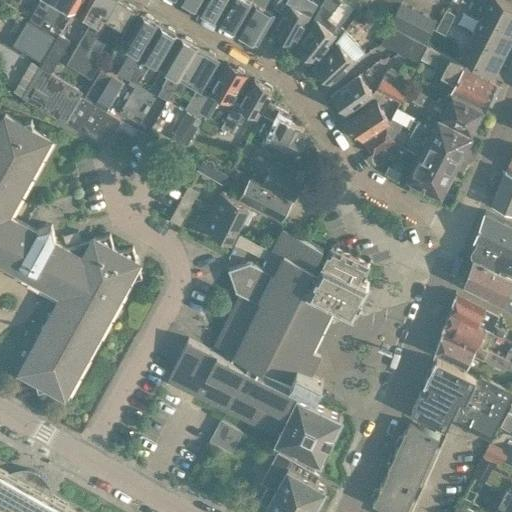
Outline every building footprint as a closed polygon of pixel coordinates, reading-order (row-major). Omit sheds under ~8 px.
[(54,0),(42,0),(33,17),(40,21),(43,22),(52,6),(51,6),(54,0)] [(43,22),(40,21),(39,24),(48,28),(63,3),(75,10),(80,0),(54,0),(51,6),(52,6),(43,22)] [(116,0),(90,0),(82,14),(93,20),(68,63),(88,74),(98,58),(96,56),(87,51),(116,0)] [(116,20),(118,21),(128,27),(138,10),(120,0),(116,0),(87,51),(96,56),(116,20)] [(200,0),(198,3),(218,15),(226,0),(200,0)] [(226,0),(218,15),(237,26),(252,0),(226,0)] [(252,0),(237,26),(257,37),(272,11),(260,4),(262,0),(252,0)] [(283,13),(273,30),(276,32),(275,34),(276,35),(283,39),(284,37),(293,42),(309,14),(316,2),(313,0),(277,0),(274,7),(283,13)] [(324,0),(314,17),(318,20),(297,45),(299,47),(298,49),(305,54),(307,53),(314,59),(335,34),(334,33),(335,32),(332,30),(336,25),(327,19),(342,1),(339,0),(324,0)] [(412,6),(401,0),(398,5),(388,23),(400,29),(412,6)] [(511,33),(511,3),(504,0),(490,0),(482,17),(511,33)] [(400,29),(411,35),(424,12),(412,6),(400,29)] [(440,20),(449,25),(454,15),(446,10),(440,20)] [(436,18),(424,12),(411,35),(424,42),(436,18)] [(133,45),(116,73),(127,78),(128,79),(136,65),(160,23),(142,13),(126,41),(133,45)] [(471,37),(503,53),(511,35),(511,33),(482,17),(471,37)] [(449,25),(440,20),(435,30),(444,34),(449,25)] [(13,44),(40,60),(54,37),(27,21),(13,44)] [(162,61),(178,32),(160,23),(136,65),(128,79),(138,84),(144,72),(142,70),(143,69),(151,55),(162,61)] [(380,43),(381,44),(418,60),(420,57),(443,68),(440,73),(455,81),(450,90),(465,98),(467,95),(485,104),(497,80),(428,45),(389,26),(380,43)] [(330,83),(354,60),(365,54),(344,31),(335,41),(339,45),(315,67),(316,68),(315,70),(322,77),(323,76),(330,83)] [(61,52),(61,53),(69,40),(58,34),(51,46),(61,52)] [(172,69),(158,94),(167,99),(173,87),(198,45),(182,36),(166,65),(172,69)] [(493,73),(503,53),(471,37),(461,56),(493,73)] [(218,57),(198,45),(173,87),(175,88),(181,91),(188,78),(202,86),(218,57)] [(51,46),(39,66),(40,66),(49,72),(61,52),(51,46)] [(248,73),(227,61),(198,112),(207,117),(221,94),(232,101),(248,73)] [(39,66),(21,96),(22,97),(64,122),(65,120),(80,95),(81,93),(82,92),(49,72),(40,66),(39,66)] [(386,69),(381,77),(393,83),(399,72),(390,68),(386,69)] [(100,70),(83,97),(105,110),(122,83),(100,70)] [(89,78),(81,73),(74,85),(82,90),(89,78)] [(359,75),(331,94),(333,96),(332,99),(336,104),(339,105),(345,113),(373,94),(359,75)] [(393,83),(381,77),(375,89),(400,102),(407,91),(393,83)] [(258,117),(262,111),(266,104),(267,102),(269,99),(275,89),(256,78),(241,104),(236,101),(222,125),(231,131),(239,118),(243,120),(248,111),(258,117)] [(132,82),(128,88),(140,95),(144,89),(132,82)] [(208,92),(198,87),(188,105),(197,111),(208,92)] [(465,98),(450,90),(443,104),(418,91),(414,100),(471,129),(482,108),(465,99),(465,98)] [(80,95),(65,120),(105,144),(120,119),(105,110),(83,97),(80,95)] [(267,102),(266,104),(262,111),(277,119),(266,142),(276,148),(273,154),(290,163),(296,151),(304,137),(301,135),(300,135),(303,128),(288,120),(290,116),(287,112),(267,102)] [(389,121),(376,102),(350,120),(363,139),(389,121)] [(200,120),(186,112),(172,137),(186,145),(200,120)] [(55,238),(51,225),(38,229),(37,231),(8,215),(50,138),(32,128),(33,126),(31,119),(25,121),(23,124),(5,113),(0,121),(0,260),(18,271),(14,277),(26,284),(29,277),(61,295),(19,371),(37,381),(36,384),(38,390),(44,388),(46,386),(64,396),(128,281),(141,277),(138,264),(139,261),(136,260),(133,247),(119,250),(114,247),(110,234),(96,238),(94,237),(92,239),(66,247),(54,240),(55,238)] [(390,121),(388,124),(396,129),(400,121),(392,117),(390,121)] [(413,119),(409,126),(414,129),(461,153),(470,134),(439,118),(433,129),(413,119)] [(137,129),(120,119),(116,126),(129,133),(133,136),(137,129)] [(370,140),(366,143),(372,153),(383,146),(399,155),(399,156),(415,164),(409,176),(410,177),(412,181),(417,183),(420,182),(432,188),(433,192),(438,194),(444,193),(447,187),(446,183),(451,172),(415,153),(394,142),(394,141),(386,129),(370,140)] [(414,129),(410,136),(421,141),(415,153),(451,172),(461,153),(414,129)] [(274,158),(262,181),(251,175),(240,195),(281,216),(291,196),(293,197),(305,174),(274,158)] [(511,165),(510,164),(508,169),(506,169),(491,202),(511,211),(511,165)] [(187,185),(179,199),(189,205),(197,191),(187,185)] [(218,206),(209,222),(207,227),(229,239),(248,203),(221,189),(213,204),(218,206)] [(472,249),(472,250),(472,251),(472,252),(473,253),(473,254),(474,254),(475,255),(511,272),(511,222),(484,210),(474,238),(477,239),(474,245),(473,246),(472,247),(472,248),(472,249)] [(370,263),(333,244),(327,256),(322,253),(327,243),(286,223),(264,269),(250,263),(228,270),(236,292),(242,296),(217,346),(215,346),(214,347),(229,354),(228,356),(188,337),(168,380),(198,395),(199,393),(275,430),(274,432),(275,432),(282,419),(286,421),(276,441),(321,462),(342,417),(312,402),(315,394),(317,395),(324,380),(312,374),(321,355),(310,350),(319,332),(322,333),(322,332),(320,330),(329,312),(331,313),(332,312),(330,311),(334,302),(354,312),(369,282),(362,278),(370,263)] [(511,272),(475,255),(465,282),(508,303),(511,304),(511,272)] [(457,293),(451,308),(496,330),(503,334),(506,327),(496,322),(499,314),(457,293)] [(444,325),(485,345),(489,336),(492,337),(496,330),(451,308),(450,311),(444,325)] [(485,345),(444,325),(434,351),(466,367),(472,354),(505,371),(511,360),(504,357),(484,347),(485,345)] [(450,419),(491,438),(511,395),(511,390),(482,376),(480,379),(437,357),(426,380),(431,382),(427,391),(421,389),(412,409),(447,426),(450,419)] [(501,424),(511,429),(511,410),(509,409),(501,424)] [(223,418),(216,430),(212,438),(233,449),(243,429),(223,418)] [(372,503),(381,506),(378,511),(411,511),(446,431),(423,422),(421,425),(411,421),(407,428),(406,427),(388,467),(389,468),(384,480),(382,480),(372,503)] [(488,445),(483,456),(501,464),(506,453),(488,445)] [(267,505),(279,511),(311,511),(326,487),(315,481),(319,474),(277,453),(262,480),(268,484),(259,500),(268,504),(267,505)] [(481,456),(473,473),(486,480),(495,463),(481,456)] [(0,511),(73,511),(51,499),(52,496),(51,492),(50,488),(49,484),(46,480),(44,477),(41,474),(37,472),(34,470),(30,469),(25,469),(23,481),(18,489),(15,490),(11,490),(9,490),(6,490),(4,489),(2,488),(0,487),(0,484),(6,474),(0,470),(0,511)] [(497,495),(494,502),(495,504),(497,506),(496,509),(503,511),(511,511),(511,476),(502,496),(500,494),(497,495)]
